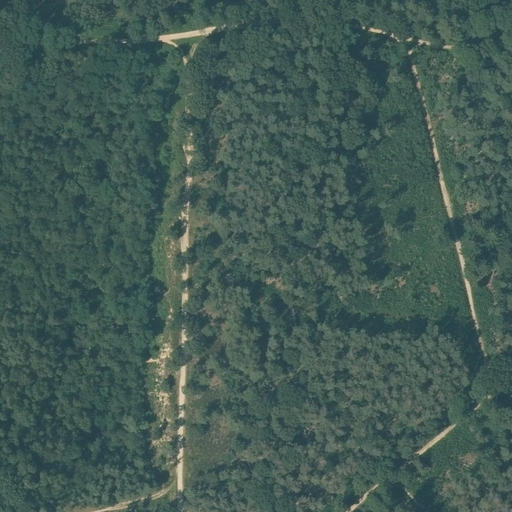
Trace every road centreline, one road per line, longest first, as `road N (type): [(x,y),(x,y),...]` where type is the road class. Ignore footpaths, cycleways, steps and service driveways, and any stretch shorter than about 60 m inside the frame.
road 1 (track): [(181,511),(186,34)]
road 2 (track): [(349,511),(497,389)]
